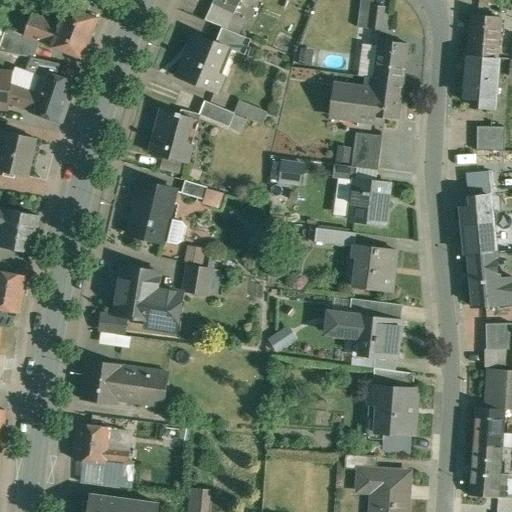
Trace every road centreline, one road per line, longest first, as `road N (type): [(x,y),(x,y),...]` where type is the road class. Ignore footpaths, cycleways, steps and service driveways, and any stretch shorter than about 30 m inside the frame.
road 1 (tertiary): [(141,0),(73,201),(26,511)]
road 2 (residential): [(445,511),(453,394),(433,145),(437,32),(427,0)]
